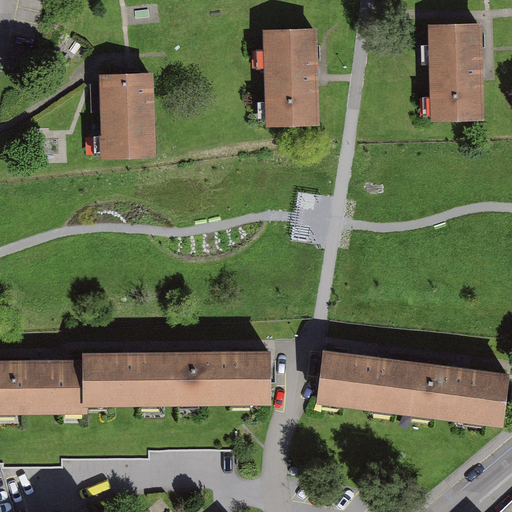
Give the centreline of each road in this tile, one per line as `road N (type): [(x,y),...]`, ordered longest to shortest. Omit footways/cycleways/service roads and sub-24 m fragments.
road 1 (motorway): [(511,207),(202,210),(0,231)]
road 2 (motorway): [(0,282),(203,264),(511,265)]
